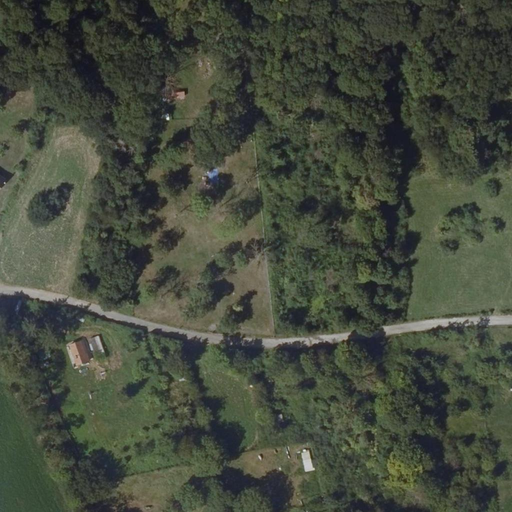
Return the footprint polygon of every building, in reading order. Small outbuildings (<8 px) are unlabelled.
[(182,90),(164,90),(164,98),(182,98),(182,90)] [(481,136),(471,138),(470,132),(462,133),(464,144),(482,141),(481,136)] [(95,347),(87,349),(90,358),(98,355),(95,347)] [(84,367),(82,368),(76,353),(67,356),(74,377),(86,372),(84,367)] [(94,369),(102,367),(98,355),(90,358),(94,369)] [(307,451),(299,453),(303,472),(311,470),(307,451)]
